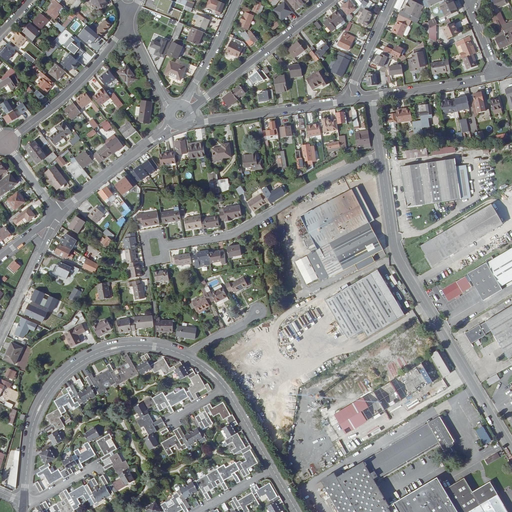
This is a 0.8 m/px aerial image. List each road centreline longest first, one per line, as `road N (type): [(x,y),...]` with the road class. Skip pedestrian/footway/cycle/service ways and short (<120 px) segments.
road 1 (unclassified): [(379,154),(398,260),(511,450)]
road 2 (residential): [(185,356),(120,346),(65,373),(32,425),(23,501)]
road 3 (residential): [(379,154),(237,232),(163,247)]
road 4 (residential): [(188,111),(330,0)]
road 5 (residential): [(188,119),(358,99)]
road 6 (residential): [(6,142),(68,93),(126,22)]
road 7 (residential): [(57,213),(171,122)]
road 8 (residential): [(371,97),(496,75)]
